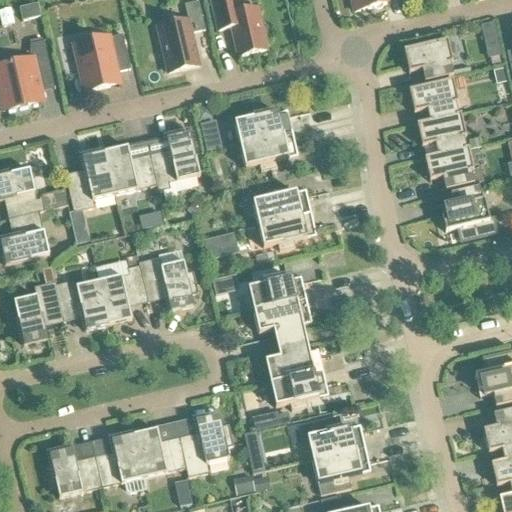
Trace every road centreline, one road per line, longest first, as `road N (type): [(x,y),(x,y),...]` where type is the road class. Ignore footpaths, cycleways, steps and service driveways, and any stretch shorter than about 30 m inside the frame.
road 1 (residential): [(0,440),(218,388),(205,339),(0,385)]
road 2 (residential): [(0,144),(311,70),(348,54)]
road 3 (residential): [(398,279),(366,88),(348,54)]
road 4 (residential): [(348,54),(385,36),(511,7)]
road 5 (residential): [(457,511),(417,357)]
